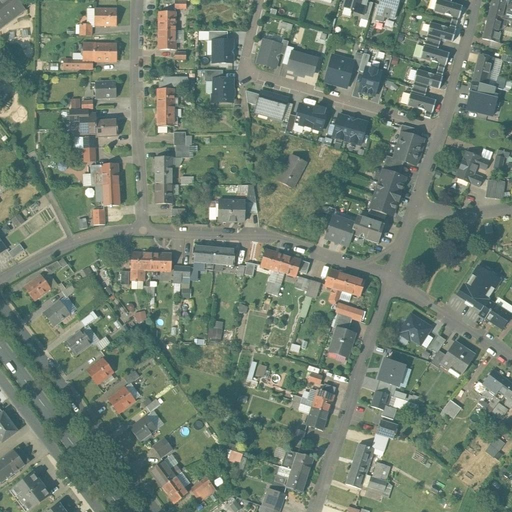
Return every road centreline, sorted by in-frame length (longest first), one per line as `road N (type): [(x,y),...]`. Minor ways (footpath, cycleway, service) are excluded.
road 1 (residential): [(442,128),(255,71),(245,60),(259,0)]
road 2 (residential): [(158,511),(0,298)]
road 3 (residential): [(141,229),(234,232),(391,275)]
road 4 (residential): [(314,511),(391,275)]
road 5 (residential): [(141,229),(139,0)]
road 6 (primary): [(0,345),(124,511)]
road 7 (residential): [(100,511),(0,377)]
road 8 (residential): [(0,285),(74,242),(141,229)]
road 9 (residential): [(391,275),(511,362)]
road 10 (residential): [(442,128),(475,0)]
